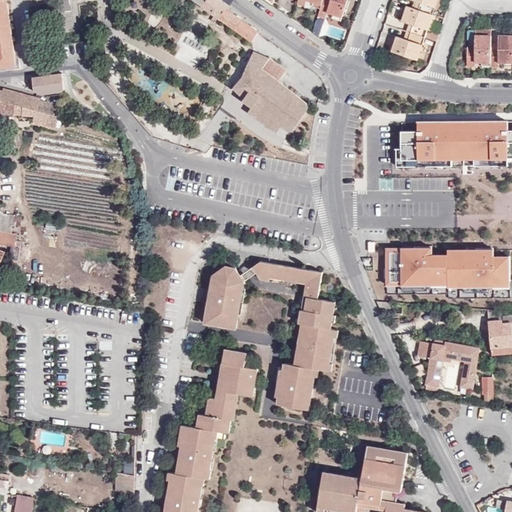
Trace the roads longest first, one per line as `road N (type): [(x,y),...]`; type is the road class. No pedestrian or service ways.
road 1 (residential): [(346,256),(312,260),(229,242),(204,251),(192,267),(145,511)]
road 2 (unclassified): [(460,499),(346,256)]
road 3 (unclassified): [(346,256),(332,177),(350,76)]
road 4 (tertiary): [(232,3),(350,76)]
